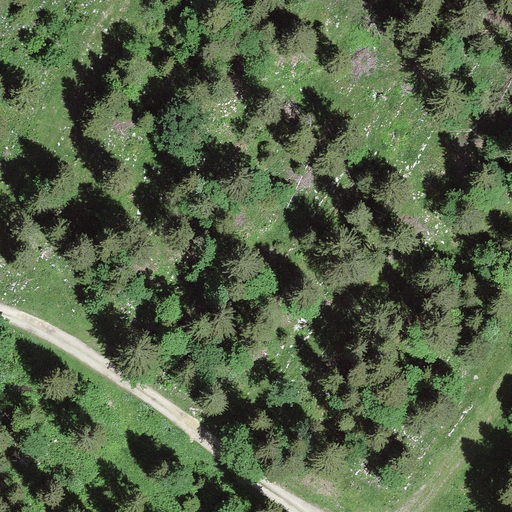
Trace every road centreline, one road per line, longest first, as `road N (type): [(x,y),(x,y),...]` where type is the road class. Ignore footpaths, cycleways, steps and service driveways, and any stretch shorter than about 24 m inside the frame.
road 1 (track): [(0,311),(167,404),(313,511)]
road 2 (track): [(0,215),(134,0)]
road 3 (track): [(408,511),(511,376)]
